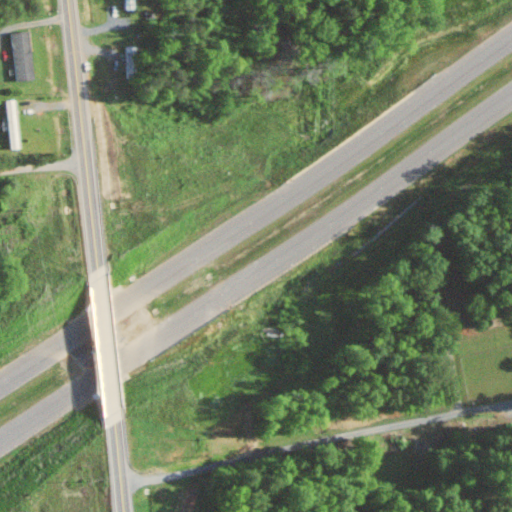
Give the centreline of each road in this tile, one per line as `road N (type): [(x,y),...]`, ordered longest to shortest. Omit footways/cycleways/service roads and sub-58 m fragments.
road 1 (motorway): [(511,39),(0,388)]
road 2 (motorway): [(0,441),(277,260),(511,93)]
road 3 (residential): [(121,485),(439,416),(462,404),(471,379),(467,348),(432,245)]
road 4 (tertiary): [(99,279),(68,0)]
road 5 (tertiary): [(113,414),(99,279)]
